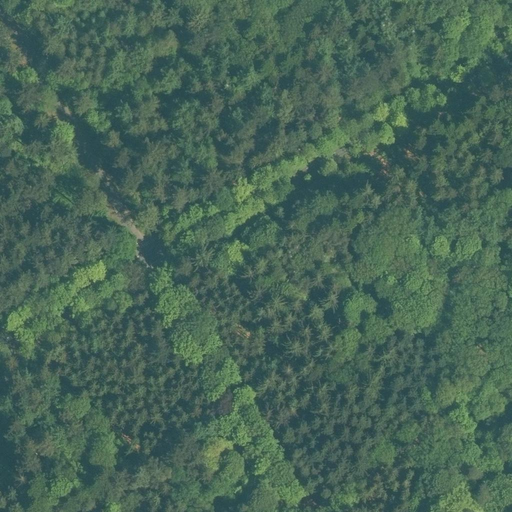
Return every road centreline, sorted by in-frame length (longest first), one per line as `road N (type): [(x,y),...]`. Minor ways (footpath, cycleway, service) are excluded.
road 1 (tertiary): [(511,53),(148,257)]
road 2 (unclassified): [(148,257),(293,511)]
road 3 (unclassified): [(0,7),(148,257)]
road 4 (tertiary): [(148,257),(0,342)]
